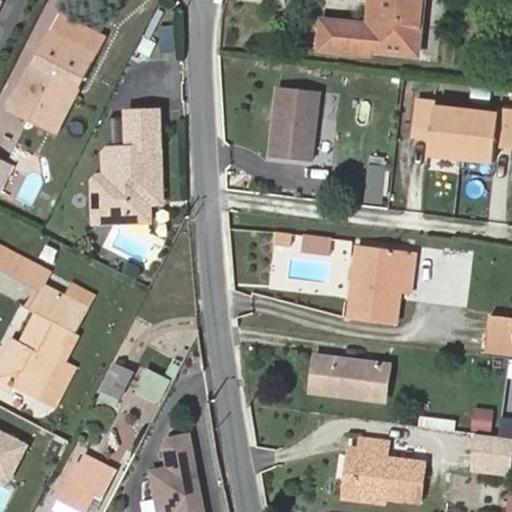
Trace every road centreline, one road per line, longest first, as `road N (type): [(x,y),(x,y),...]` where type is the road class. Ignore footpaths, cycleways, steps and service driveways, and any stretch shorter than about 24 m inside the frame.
road 1 (residential): [(248,511),(214,322),(198,54),(204,0)]
road 2 (unknown): [(207,197),(503,241)]
